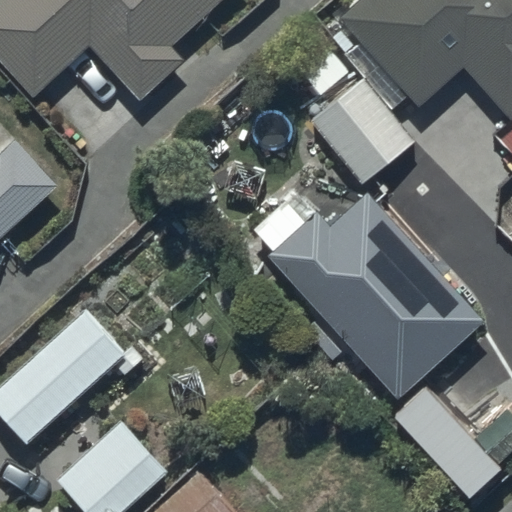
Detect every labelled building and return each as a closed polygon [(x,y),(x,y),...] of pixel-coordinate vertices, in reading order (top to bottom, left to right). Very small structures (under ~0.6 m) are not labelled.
[(0,0),(0,65),(33,102),(89,51),(138,105),(184,64),(171,50),(226,0),(0,0)] [(511,0),(360,0),(339,18),(347,27),(332,40),(393,111),(407,98),(417,109),(465,68),(511,121),(511,120),(511,0)] [(348,72),(318,33),(287,58),(317,96),(348,72)] [(415,144),(363,81),(311,123),(363,187),(415,144)] [(511,128),(499,140),(511,153),(511,128)] [(0,156),(0,238),(57,185),(16,141),(0,156)] [(330,228),(316,213),(267,258),(398,401),(484,322),(367,195),(330,228)] [(87,310),(0,387),(0,417),(27,447),(128,356),(87,310)] [(124,511),(168,471),(120,421),(101,440),(79,417),(54,441),(76,463),(55,483),(82,511),(124,511)] [(238,511),(197,466),(146,511),(238,511)]
